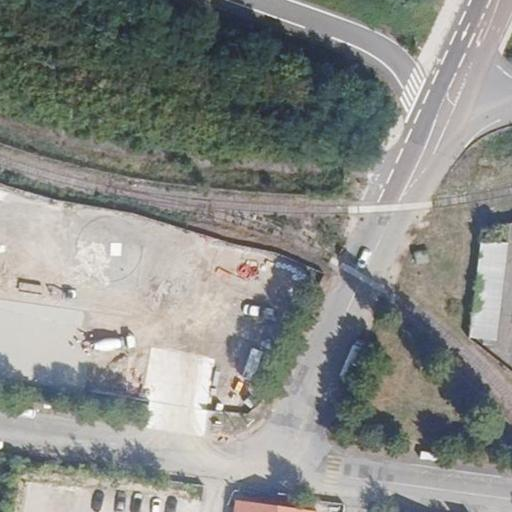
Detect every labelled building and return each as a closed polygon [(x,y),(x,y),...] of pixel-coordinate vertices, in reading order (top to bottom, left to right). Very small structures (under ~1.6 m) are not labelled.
[(131,274),(140,263),(144,251),(143,238),(137,226),(128,218),(116,213),(104,213),(92,217),(83,225),(77,236),(76,251),(80,264),(90,274),(103,280),(118,280),(131,274)] [(496,341),(508,243),(480,240),(469,337),(496,341)] [(177,397),(234,403),(245,304),(283,308),(288,266),(196,256),(191,302),(188,302),(177,397)] [(0,278),(0,333),(117,350),(125,296),(0,278)] [(174,511),(177,494),(26,473),(21,511),(174,511)] [(306,511),(238,503),(236,511),(306,511)]
